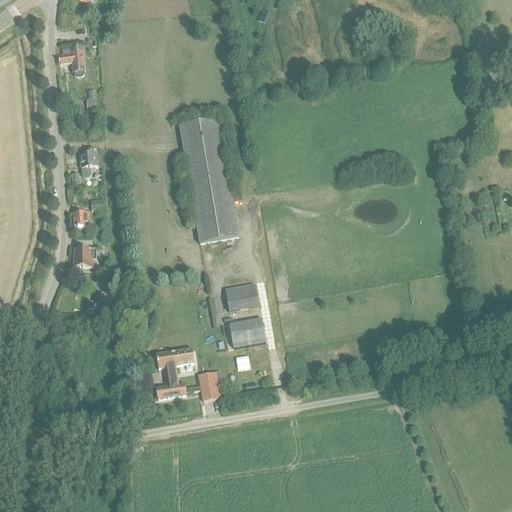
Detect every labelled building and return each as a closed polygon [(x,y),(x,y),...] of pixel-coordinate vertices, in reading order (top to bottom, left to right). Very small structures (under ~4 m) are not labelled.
[(71,27),(59,27),(59,36),(71,35),(71,27)] [(59,67),(71,66),(72,76),(74,75),(74,78),(77,80),(82,79),(84,77),(84,74),(86,74),(84,50),(62,52),(63,57),(59,58),(59,67)] [(87,102),(87,114),(96,114),(96,93),(89,93),(89,102),(87,102)] [(179,128),(199,246),(240,239),(220,121),(179,128)] [(82,178),(84,180),(89,179),(91,178),(90,170),(98,169),(97,152),(89,153),(89,156),(81,156),(81,170),(82,170),(82,178)] [(104,213),(103,203),(91,204),(92,213),(104,213)] [(87,215),(73,216),(73,217),(74,231),(90,229),(89,220),(87,220),(87,215)] [(96,262),(97,251),(75,250),(75,269),(83,269),(83,270),(93,270),(93,262),(96,262)] [(226,292),(230,315),(260,309),(256,286),(226,292)] [(102,301),(102,312),(113,312),(113,301),(102,301)] [(229,326),(234,351),(267,345),(262,320),(229,326)] [(226,371),(294,361),(291,343),(223,353),(226,371)] [(177,369),(195,366),(193,351),(157,356),(159,372),(166,371),(169,388),(157,390),(158,402),(187,398),(185,386),(180,387),(177,369)] [(297,363),(227,370),(229,393),(299,386),(297,363)] [(199,378),(203,404),(222,401),(217,375),(199,378)]
